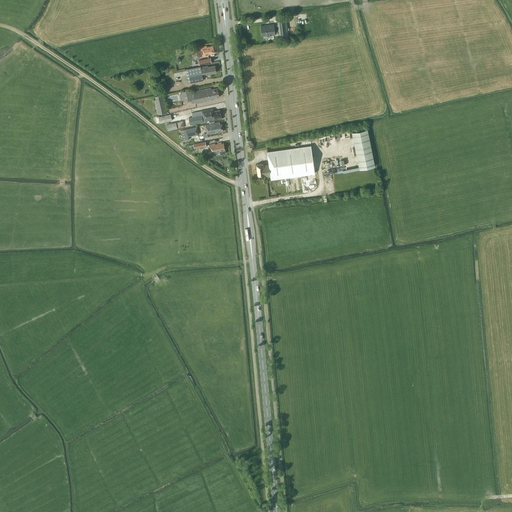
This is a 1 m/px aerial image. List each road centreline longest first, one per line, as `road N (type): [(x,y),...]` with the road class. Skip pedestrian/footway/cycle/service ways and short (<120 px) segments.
road 1 (primary): [(276,511),(221,0)]
road 2 (track): [(24,36),(235,183)]
